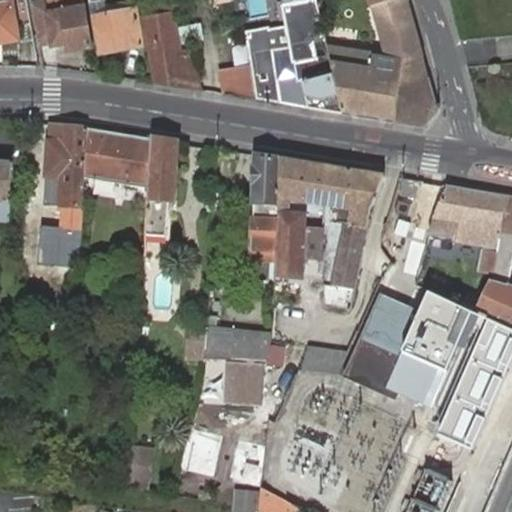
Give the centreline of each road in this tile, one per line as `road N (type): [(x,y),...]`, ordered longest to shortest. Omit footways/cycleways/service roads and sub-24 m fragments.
road 1 (secondary): [(0,99),(102,103),(472,162)]
road 2 (residential): [(427,0),(472,162)]
